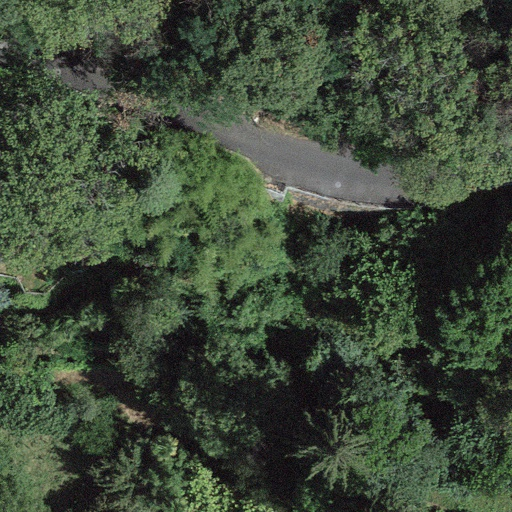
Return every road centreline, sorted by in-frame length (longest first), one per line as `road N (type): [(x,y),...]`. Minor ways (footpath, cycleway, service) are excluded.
road 1 (residential): [(511,166),(384,184),(308,167),(67,57),(0,37)]
road 2 (trunk): [(511,160),(178,0)]
